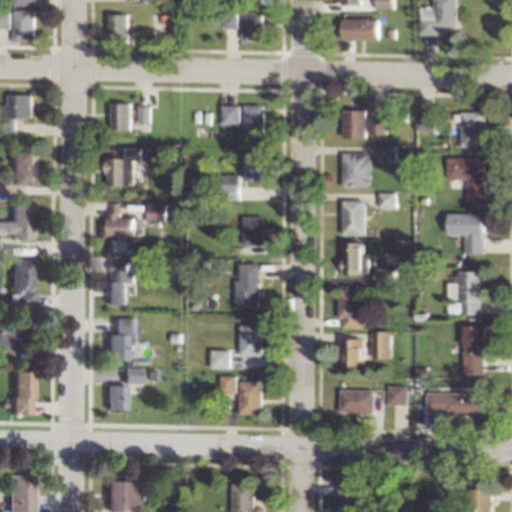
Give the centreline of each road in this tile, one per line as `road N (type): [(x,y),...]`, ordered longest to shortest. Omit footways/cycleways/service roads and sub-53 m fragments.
road 1 (residential): [(511,79),(0,68)]
road 2 (residential): [(511,452),(0,443)]
road 3 (residential): [(73,0),(68,511)]
road 4 (residential): [(305,511),(304,0)]
